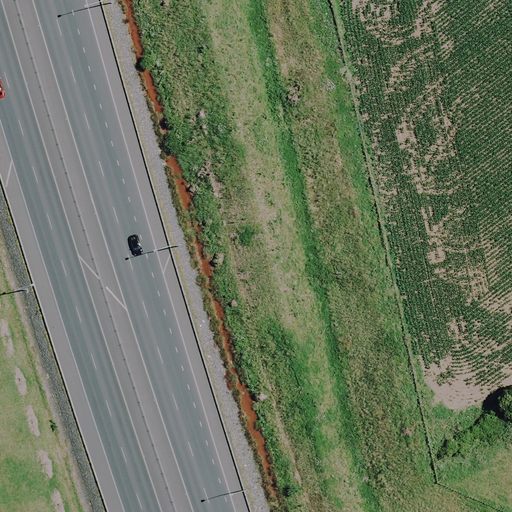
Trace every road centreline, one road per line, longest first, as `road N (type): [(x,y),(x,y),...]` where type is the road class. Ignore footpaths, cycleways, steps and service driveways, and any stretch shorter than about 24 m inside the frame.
road 1 (motorway): [(56,0),(133,264),(218,511)]
road 2 (motorway): [(152,511),(0,38)]
